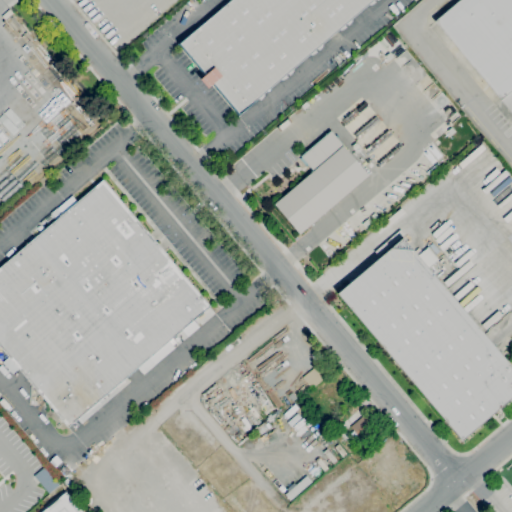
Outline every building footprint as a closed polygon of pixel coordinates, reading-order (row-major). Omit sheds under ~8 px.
[(373,0),(240,114),(214,84),(208,88),(200,79),(206,75),(180,44),(231,0),(373,0)] [(511,113),(435,21),(459,0),(511,0),(511,113)] [(330,130),(368,176),(299,235),(273,205),(312,171),(299,156),(330,130)] [(68,427),(0,346),(0,267),(48,227),(42,221),(51,214),(56,220),(62,215),(56,209),(71,196),(77,202),(103,180),(210,306),(126,378),(130,382),(101,407),(97,402),(68,427)] [(511,398),(462,441),(337,294),(403,238),(418,256),(427,247),(438,259),(428,267),(511,366),(511,398)] [(340,266),(336,262),(340,258),(344,263),(340,266)] [(323,378),(314,367),(301,377),(310,388),(323,378)] [(358,443),(350,434),(353,431),(350,427),(366,414),(379,429),(363,442),(361,440),(358,443)] [(65,477),(59,470),(65,465),(71,472),(65,477)] [(33,475),(47,494),(57,486),(43,467),(33,475)] [(382,477),(385,480),(383,482),(395,495),(406,484),(391,468),(382,477)] [(279,489),(302,470),(312,482),(289,501),(279,489)] [(39,511),(82,511),(65,491),(39,511)]
